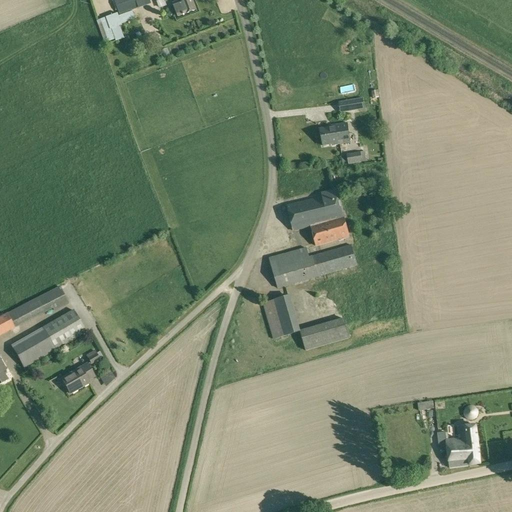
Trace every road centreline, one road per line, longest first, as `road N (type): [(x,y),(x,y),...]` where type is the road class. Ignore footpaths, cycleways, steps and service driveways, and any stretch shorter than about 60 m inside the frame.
road 1 (unclassified): [(0,509),(59,437),(244,265)]
road 2 (unclassified): [(244,265),(266,210),(269,160),(236,0)]
road 3 (unclassified): [(178,511),(210,369),(244,265)]
road 4 (unclassified): [(304,511),(511,464)]
